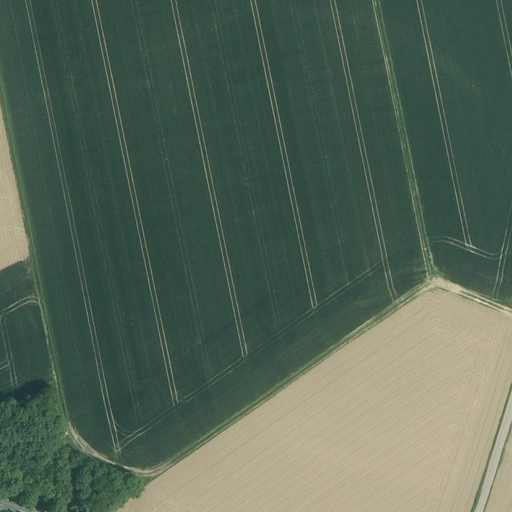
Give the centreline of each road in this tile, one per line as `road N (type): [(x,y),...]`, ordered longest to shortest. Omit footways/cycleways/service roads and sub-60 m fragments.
road 1 (track): [(0,91),(75,449),(117,480),(144,478),(173,462),(433,281)]
road 2 (track): [(511,310),(433,281),(376,0)]
